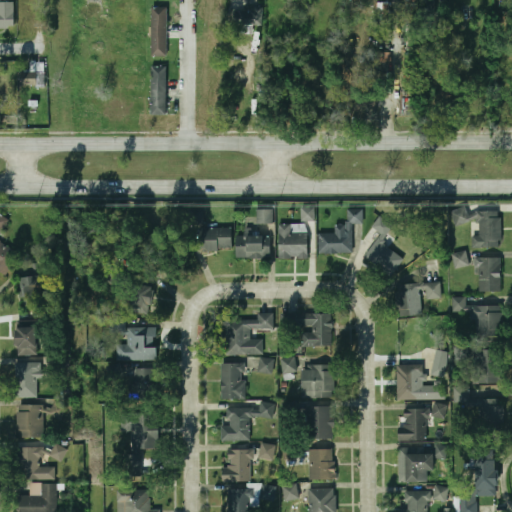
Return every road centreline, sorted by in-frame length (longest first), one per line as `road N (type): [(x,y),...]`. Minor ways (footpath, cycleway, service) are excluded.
road 1 (secondary): [(511,140),(0,143)]
road 2 (secondary): [(0,185),(511,186)]
road 3 (residential): [(194,511),(191,328),(200,302),(227,290),(340,290),(367,311),(369,329)]
road 4 (residential): [(371,511),(369,329)]
